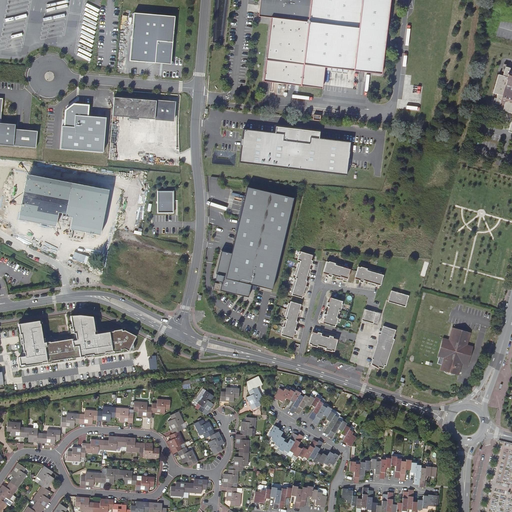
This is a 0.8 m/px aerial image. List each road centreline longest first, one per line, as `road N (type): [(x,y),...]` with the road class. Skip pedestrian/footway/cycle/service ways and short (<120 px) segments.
road 1 (unknown): [(406,0),(392,106),(231,97)]
road 2 (unclassified): [(180,328),(200,231),(198,89)]
road 3 (unknown): [(54,266),(98,275),(114,237),(197,259)]
road 4 (tertiary): [(251,354),(412,405)]
road 5 (unknown): [(200,216),(227,228),(209,256),(211,292),(268,329)]
road 6 (unclassified): [(48,75),(198,89)]
road 7 (residential): [(173,470),(160,441),(142,434),(80,431),(53,455)]
road 8 (tertiary): [(127,312),(204,348),(251,354)]
road 9 (tertiary): [(180,328),(116,296),(66,297)]
road 10 (residential): [(67,487),(148,497),(173,470)]
